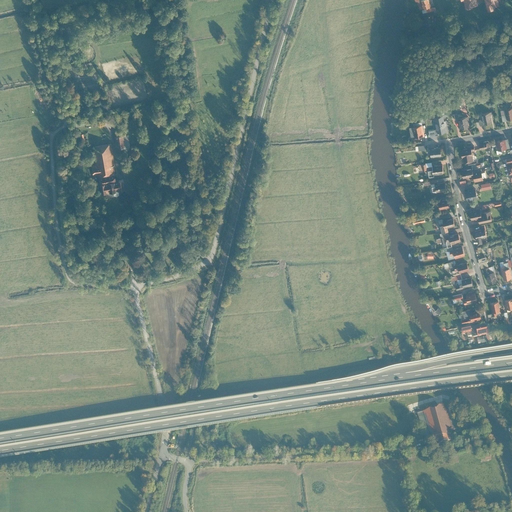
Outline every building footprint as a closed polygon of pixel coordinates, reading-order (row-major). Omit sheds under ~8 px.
[(464,0),(466,7),(472,6),(472,4),(478,3),(476,0),(486,0),(488,9),(493,8),(492,5),(499,4),(497,0),(464,0)] [(433,13),(424,15),(423,15),(426,27),(436,24),(433,13)] [(491,112),(482,114),(483,120),(484,124),(492,122),(491,116),(492,116),(491,112)] [(468,117),(458,118),(461,129),(469,127),(468,123),(469,123),(468,117)] [(445,121),(436,123),(437,129),(438,133),(446,131),(444,125),(446,125),(445,121)] [(424,136),(422,125),(413,127),(415,137),(424,136)] [(124,136),(114,137),(116,149),(125,148),(124,136)] [(507,149),(505,140),(495,142),(497,151),(507,149)] [(113,144),(93,147),(95,163),(91,164),(93,174),(99,173),(99,178),(116,176),(114,165),(116,165),(113,144)] [(468,149),(461,150),(463,163),(474,161),(472,151),(475,151),(474,145),(467,146),(468,149)] [(440,148),(430,149),(431,157),(441,156),(440,148)] [(443,173),(442,165),(436,166),(435,164),(432,164),(432,171),(428,171),(429,177),(433,176),(433,175),(443,173)] [(468,168),(462,170),(463,177),(473,175),(473,172),(471,166),(468,167),(468,168)] [(481,170),(473,172),(473,175),(475,181),(483,179),(483,177),(482,173),(481,170)] [(116,180),(100,182),(102,193),(124,189),(123,179),(116,180)] [(447,190),(445,182),(439,183),(438,182),(434,182),(435,187),(432,187),(432,192),(436,191),(436,192),(447,190)] [(475,189),(465,191),(467,199),(477,197),(475,189)] [(442,198),(438,199),(440,209),(450,206),(448,199),(442,200),(442,198)] [(479,224),(492,221),(489,211),(483,212),(483,215),(482,216),(480,208),(476,209),(476,210),(469,212),(471,220),(478,219),(479,224)] [(452,216),(442,219),(444,225),(440,226),(442,233),(448,232),(447,228),(455,226),(452,216)] [(481,229),(475,231),(478,245),(483,243),(482,238),(487,237),(484,227),(481,228),(481,229)] [(461,242),(458,234),(449,236),(445,237),(447,242),(446,242),(447,247),(452,246),(451,244),(461,242)] [(465,256),(462,247),(453,250),(449,251),(451,255),(454,254),(455,259),(465,256)] [(469,270),(467,263),(458,265),(460,273),(469,270)] [(509,268),(508,263),(504,264),(505,267),(501,268),(503,280),(511,278),(509,268)] [(497,282),(494,272),(490,274),(488,267),(484,268),(489,284),(497,282)] [(471,278),(461,280),(462,284),(455,286),(456,290),(473,285),(471,278)] [(468,293),(465,294),(466,298),(463,299),(464,303),(477,300),(475,292),(472,292),(472,290),(468,291),(468,293)] [(500,310),(498,301),(490,302),(493,315),(497,314),(496,311),(500,310)] [(481,318),(479,311),(469,313),(469,311),(465,313),(466,318),(461,319),(462,323),(472,320),(481,318)] [(488,335),(486,327),(479,328),(479,327),(475,328),(476,329),(471,330),(471,332),(473,338),(488,335)] [(456,435),(448,406),(418,415),(425,444),(432,442),(433,445),(436,444),(437,447),(450,443),(449,437),(456,435)]
